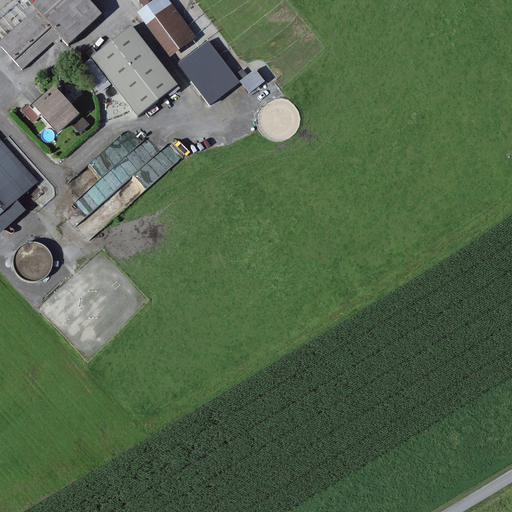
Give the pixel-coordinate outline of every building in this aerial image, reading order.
[(107,15),(94,0),(43,0),(35,6),(40,11),(3,43),(26,69),(64,36),(72,45),(107,15)] [(197,36),(170,0),(163,0),(142,16),(171,55),(197,36)] [(182,84),(136,28),(95,62),(141,118),(182,84)] [(209,43),(178,66),(210,108),(241,84),(209,43)] [(257,71),(240,83),(249,96),(266,84),(257,71)] [(82,117),(57,89),(36,108),(61,136),(82,117)] [(121,164),(81,194),(89,206),(141,168),(135,160),(143,155),(126,132),(108,145),(121,164)] [(41,187),(0,139),(0,235),(1,236),(28,212),(22,204),(41,187)] [(41,244),(32,244),(23,248),(17,259),(17,267),(20,275),(30,282),(39,283),(50,277),(55,268),(54,256),(48,248),(41,244)]
